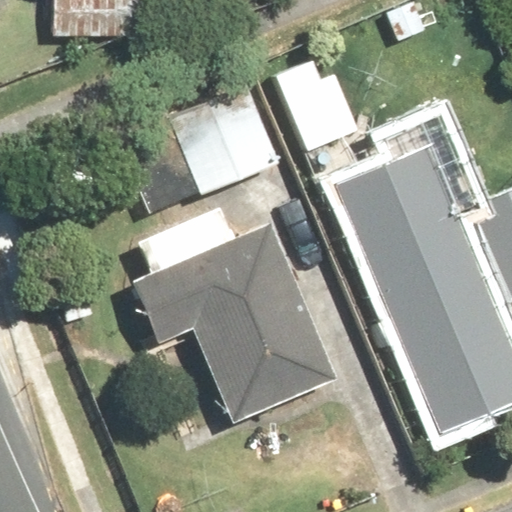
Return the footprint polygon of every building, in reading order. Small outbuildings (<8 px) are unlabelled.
[(320,62),(277,81),(310,156),(353,138),(320,62)] [(230,88),(108,138),(141,217),(263,167),(230,88)] [(409,150),(310,195),(395,383),(494,338),(409,150)] [(511,185),(456,211),(501,310),(511,304),(511,185)] [(132,276),(108,287),(139,356),(173,341),(216,438),(326,390),(254,229),(225,242),(208,204),(118,243),(132,276)]
